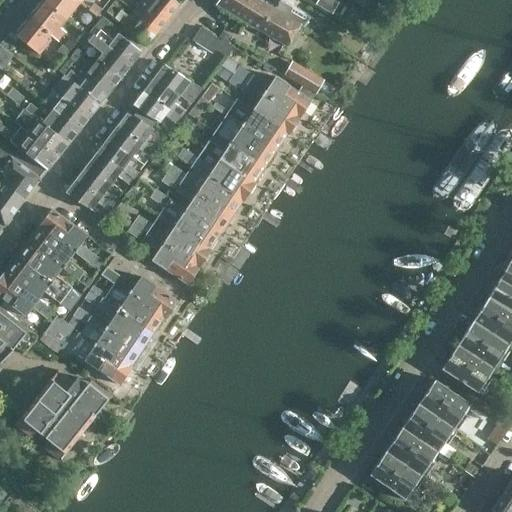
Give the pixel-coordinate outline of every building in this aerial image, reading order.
[(39,0),(38,0),(25,17),(51,37),(57,42),(65,32),(58,28),(65,20),(39,0)] [(39,0),(65,20),(78,3),(74,0),(39,0)] [(135,8),(132,11),(156,30),(166,18),(144,0),(141,0),(138,4),(134,2),(132,5),(135,8)] [(144,0),(166,18),(177,4),(171,0),(144,0)] [(258,29),(260,30),(286,46),(299,25),(273,9),(257,0),(218,0),(216,5),(257,30),(258,29)] [(280,0),(257,0),(273,9),(299,25),(301,26),(305,20),(295,14),(292,14),(289,13),(292,7),(280,0)] [(336,1),(333,0),(313,0),(312,3),(329,13),(336,1)] [(101,9),(93,2),(87,10),(95,17),(101,9)] [(115,19),(122,25),(146,44),(156,30),(132,11),(128,17),(121,12),(115,19)] [(25,17),(11,34),(37,55),(51,37),(25,17)] [(94,26),(88,32),(129,65),(140,51),(116,32),(111,39),(94,26)] [(198,27),(190,40),(211,53),(213,49),(225,57),(232,47),(219,39),(219,40),(198,27)] [(88,32),(78,45),(119,78),(129,65),(88,32)] [(0,42),(0,43),(8,50),(15,41),(7,34),(0,42)] [(55,51),(63,57),(68,51),(60,45),(55,51)] [(119,78),(78,45),(67,58),(108,91),(119,78)] [(11,55),(0,46),(0,68),(1,69),(11,55)] [(219,65),(298,117),(314,94),(301,86),(297,92),(274,77),(268,86),(249,73),(250,73),(225,57),(219,65)] [(57,71),(64,77),(98,104),(108,91),(67,58),(57,71)] [(152,76),(177,95),(188,104),(198,90),(161,65),(152,76)] [(251,110),(286,133),(287,134),(298,117),(219,65),(213,73),(238,90),(239,89),(257,101),(251,110)] [(35,75),(38,77),(87,117),(98,104),(64,77),(59,83),(40,68),(35,75)] [(290,71),(287,76),(293,80),(296,75),(290,71)] [(152,76),(142,90),(178,117),(182,111),(172,103),(177,95),(152,76)] [(46,96),(42,102),(77,130),(87,117),(38,77),(32,85),(46,96)] [(23,98),(11,89),(6,95),(18,104),(23,98)] [(142,90),(131,104),(130,105),(156,122),(162,115),(173,123),(178,117),(142,90)] [(217,98),(211,107),(222,114),(228,106),(217,98)] [(24,109),(67,143),(77,130),(42,102),(36,109),(29,103),(24,109)] [(225,116),(275,149),(286,133),(251,110),(245,119),(229,108),(225,116)] [(13,121),(20,127),(56,156),(67,143),(24,109),(23,110),(22,110),(13,121)] [(117,124),(153,152),(157,146),(146,137),(152,130),(126,112),(117,124)] [(224,115),(213,132),(264,166),(275,149),(225,116),(224,115)] [(20,127),(14,135),(0,123),(0,134),(9,141),(18,148),(45,169),(45,170),(56,156),(20,127)] [(107,137),(132,156),(137,149),(148,157),(153,152),(117,124),(107,137)] [(223,151),(218,159),(252,183),(264,166),(213,132),(208,140),(223,151)] [(132,156),(107,137),(97,151),(132,178),(137,172),(126,164),(132,156)] [(0,142),(0,171),(14,153),(0,142)] [(4,225),(45,169),(18,148),(14,153),(0,171),(0,183),(2,185),(0,188),(0,227),(2,224),(4,225)] [(202,148),(196,157),(190,165),(241,200),(242,200),(253,184),(252,183),(218,159),(202,148)] [(190,165),(196,157),(183,149),(178,157),(190,165)] [(86,164),(111,183),(116,176),(127,185),(132,178),(97,151),(86,164)] [(111,183),(86,164),(76,177),(112,205),(116,200),(105,191),(111,183)] [(172,165),(166,173),(178,181),(183,173),(172,165)] [(190,165),(179,182),(230,216),(241,200),(190,165)] [(161,181),(173,189),(178,181),(166,173),(161,181)] [(96,202),(107,211),(112,205),(76,177),(64,192),(90,210),(96,202)] [(190,200),(184,209),(219,232),(230,216),(179,182),(178,181),(173,189),(190,200)] [(161,205),(162,205),(167,198),(155,190),(150,197),(161,205)] [(184,209),(167,198),(162,205),(163,206),(179,217),(173,226),(208,249),(219,232),(184,209)] [(73,251),(88,263),(94,256),(78,244),(85,236),(50,210),(38,226),(39,226),(73,251)] [(138,215),(133,223),(143,229),(148,222),(138,215)] [(143,229),(146,231),(197,266),(208,250),(207,250),(208,249),(173,226),(172,227),(156,217),(151,224),(148,222),(143,229)] [(138,237),(143,229),(133,223),(128,231),(138,237)] [(39,226),(27,242),(60,267),(76,279),(82,272),(66,260),(73,251),(39,226)] [(156,250),(150,259),(150,260),(186,284),(197,266),(146,231),(140,240),(156,250)] [(54,276),(60,267),(27,242),(15,258),(64,295),(70,288),(54,276)] [(98,259),(94,256),(88,263),(98,271),(111,255),(105,251),(98,259)] [(15,258),(2,274),(36,300),(43,291),(58,303),(64,295),(15,258)] [(118,262),(113,258),(101,275),(111,282),(116,274),(112,271),(118,262)] [(511,287),(511,263),(508,261),(498,279),(511,287)] [(76,279),(87,286),(92,279),(82,272),(76,279)] [(51,311),(36,300),(2,274),(0,276),(0,297),(24,315),(31,307),(46,319),(51,311)] [(112,282),(114,284),(163,318),(175,301),(140,276),(133,286),(117,275),(112,282)] [(511,287),(498,279),(487,297),(511,312),(511,287)] [(102,300),(152,334),(163,318),(114,284),(102,300)] [(70,288),(64,295),(74,303),(80,295),(70,288)] [(100,299),(89,291),(84,299),(95,307),(100,299)] [(58,303),(68,310),(74,303),(64,295),(58,303)] [(508,344),(511,337),(511,312),(487,297),(472,321),(508,344)] [(102,300),(91,317),(140,350),(152,334),(102,300)] [(89,316),(78,308),(72,315),(84,323),(89,316)] [(0,362),(15,348),(23,354),(36,338),(0,309),(0,362)] [(71,328),(65,324),(55,317),(49,325),(66,337),(71,328)] [(80,334),(129,368),(140,350),(91,317),(80,334)] [(472,321),(456,345),(492,368),(508,344),(472,321)] [(38,340),(47,347),(52,339),(59,344),(60,343),(60,344),(66,337),(49,325),(38,340)] [(83,360),(118,384),(129,368),(80,334),(78,332),(73,340),(89,351),(83,360)] [(52,339),(47,347),(59,355),(63,350),(58,346),(59,344),(52,339)] [(476,392),(492,368),(456,345),(440,368),(476,392)] [(42,447),(58,460),(109,395),(89,380),(83,387),(74,380),(70,385),(55,373),(14,424),(30,436),(35,431),(47,440),(42,447)] [(433,379),(416,403),(452,428),(469,404),(433,379)] [(400,427),(436,451),(452,428),(416,403),(400,427)] [(494,424),(505,431),(508,427),(497,420),(494,424)] [(400,427),(384,450),(420,475),(436,451),(400,427)] [(420,475),(384,450),(367,475),(403,499),(420,475)] [(492,511),(511,511),(511,475),(489,510),(492,511)]
